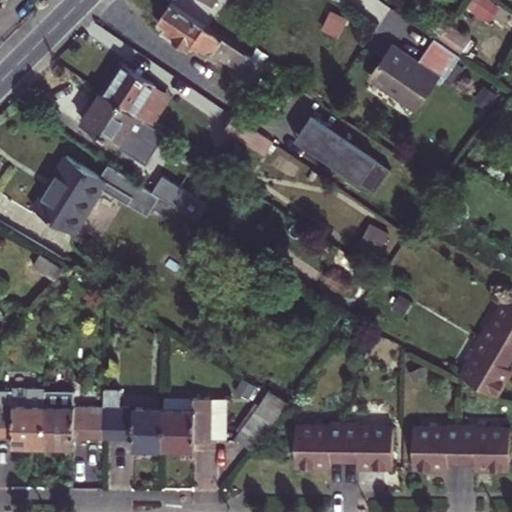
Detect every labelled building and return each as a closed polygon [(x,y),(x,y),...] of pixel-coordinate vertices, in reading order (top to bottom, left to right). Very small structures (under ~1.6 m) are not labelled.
[(472,0),(470,4),(493,18),(501,3),(496,0),(472,0)] [(171,2),(159,20),(166,25),(162,30),(190,48),(193,43),(212,55),(214,51),(237,67),(234,71),(235,79),(250,89),(266,66),(171,2)] [(377,34),(390,41),(402,21),(388,13),(377,34)] [(461,56),(435,38),(418,62),(394,46),(371,79),(416,109),(437,79),(443,83),(444,81),(457,62),(461,56)] [(444,81),(452,86),(465,67),(457,62),(444,81)] [(104,94),(153,126),(162,112),(146,102),(157,86),(123,64),(104,94)] [(146,102),(162,112),(172,96),(157,86),(146,102)] [(104,94),(84,124),(133,156),(153,126),(104,94)] [(376,188),(393,164),(318,112),(301,136),(376,188)] [(225,128),(265,155),(274,141),(234,115),(225,128)] [(34,208),(74,233),(103,186),(148,215),(161,196),(110,163),(101,176),(67,155),(34,208)] [(180,189),(172,203),(194,217),(203,204),(180,189)] [(34,266),(56,279),(63,267),(41,254),(34,266)] [(327,280),(344,290),(351,277),(334,267),(327,280)] [(511,302),(506,299),(491,325),(487,323),(480,335),(511,353),(511,302)] [(506,367),(511,355),(511,353),(480,335),(473,348),(477,350),(462,375),(497,396),(511,370),(506,367)] [(13,446),(44,447),(45,404),(45,387),(14,386),(14,390),(0,390),(0,436),(13,436),(13,446)] [(105,406),(104,438),(133,439),(133,449),(164,449),(165,407),(120,406),(121,391),(105,390),(105,406)] [(272,391),(237,439),(253,451),(288,402),(272,391)] [(165,407),(164,449),(195,450),(195,441),(208,441),(208,438),(209,397),(194,397),(194,407),(165,407)] [(165,397),(165,407),(194,407),(194,397),(165,397)] [(209,397),(208,438),(226,438),(227,398),(209,397)] [(45,404),(44,447),(75,447),(75,437),(104,438),(105,406),(45,404)] [(297,425),(296,465),(331,466),(331,459),(345,459),(345,421),(330,421),(330,425),(297,425)] [(345,421),(345,459),(358,459),(358,466),(393,466),(394,426),(360,426),(360,421),(345,421)] [(414,426),(413,467),(449,467),(449,460),(462,460),(463,423),(448,422),(448,427),(414,426)] [(463,423),(462,460),(476,460),(476,467),(511,468),(511,427),(478,427),(478,423),(463,423)]
